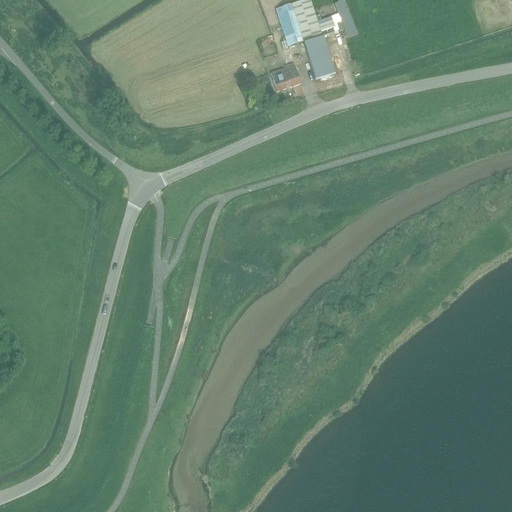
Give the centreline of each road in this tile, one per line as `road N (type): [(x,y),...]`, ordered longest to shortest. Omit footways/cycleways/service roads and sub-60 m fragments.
road 1 (tertiary): [(145,183),(340,105),(511,69)]
road 2 (tertiary): [(0,498),(40,481),(69,448),(131,210),(145,183)]
road 3 (unclassified): [(145,183),(69,123),(16,63)]
